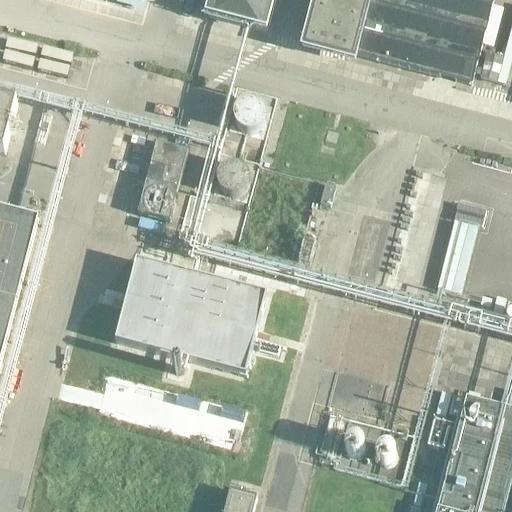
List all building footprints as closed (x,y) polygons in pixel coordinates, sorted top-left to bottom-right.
[(266,34),(275,0),(212,0),(208,18),(266,34)] [(472,88),(494,0),(317,0),(303,53),(355,67),(358,58),(472,88)] [(505,88),(511,61),(511,29),(503,61),(487,57),(480,81),(505,88)] [(0,155),(5,156),(18,108),(0,103),(0,155)] [(261,132),(263,130),(264,128),(265,127),(266,125),(266,124),(266,122),(266,120),(266,118),(266,117),(265,115),(265,113),(263,111),(262,109),(261,108),(259,107),(257,106),(256,105),(255,105),(253,104),(249,104),(247,104),(245,105),(244,106),(242,107),(239,108),(238,110),(237,111),(235,114),(234,117),(234,118),(234,119),(234,121),(234,122),(234,124),(235,127),(236,129),(238,131),(239,132),(240,133),(242,134),(245,136),(247,137),(249,137),(252,137),(255,136),(257,135),(259,134),(261,132)] [(149,149),(148,148),(146,146),(144,144),(142,142),(139,141),(137,141),(134,140),(131,141),(128,142),(126,143),(124,144),(123,146),(122,147),(120,149),(120,151),(119,153),(119,154),(119,156),(119,159),(119,161),(120,163),(121,164),(122,165),(123,167),(124,168),(125,169),(127,170),(129,171),(131,171),(133,172),(135,172),(137,172),(140,171),(143,169),(144,168),(146,167),(147,165),(148,165),(149,163),(149,161),(150,159),(150,158),(150,156),(150,154),(150,152),(149,151),(149,149)] [(250,186),(250,184),(250,182),(249,180),(249,179),(248,177),(247,175),(245,172),(242,170),(240,169),(237,168),(235,168),(233,168),(230,168),(228,169),(226,169),(223,171),(221,173),(220,174),(219,176),(218,177),(218,178),(218,179),(217,181),(217,182),(217,184),(217,186),(217,187),(218,188),(218,190),(220,193),(222,195),(224,197),(227,199),(230,200),(232,200),(234,200),(237,200),(240,199),(242,197),(245,196),(247,193),(248,191),(249,189),(249,188),(250,186)] [(135,183),(134,182),(132,180),(130,180),(127,179),(125,179),(123,179),(120,179),(118,180),(116,181),(114,182),(112,185),(111,186),(110,189),(110,190),(109,192),(109,194),(109,196),(109,198),(110,200),(111,201),(112,204),(114,205),(115,207),(117,208),(119,209),(122,209),(124,210),(126,210),(128,209),(129,209),(131,208),(133,207),(135,205),(137,204),(138,202),(139,200),(139,199),(140,197),(140,195),(140,193),(140,192),(139,190),(139,188),(138,186),(137,184),(135,183)] [(482,229),(486,213),(458,207),(455,222),(482,229)] [(0,368),(39,220),(0,210),(0,368)] [(159,243),(164,225),(142,219),(137,236),(159,243)] [(460,297),(477,230),(459,225),(442,292),(460,297)] [(135,265),(115,344),(245,378),(251,356),(257,333),(266,299),(135,265)] [(108,292),(106,302),(123,305),(125,295),(108,292)] [(481,318),(486,297),(474,294),(469,315),(481,318)] [(499,322),(504,302),(492,299),(487,319),(499,322)] [(89,389),(104,331),(80,325),(65,383),(89,389)] [(63,389),(61,412),(86,415),(88,391),(63,389)] [(504,511),(511,483),(511,412),(467,401),(460,429),(458,436),(438,511),(504,511)] [(444,452),(448,433),(458,436),(460,429),(434,423),(428,448),(444,452)] [(363,446),(361,444),(360,443),(359,442),(358,441),(356,441),(355,441),(353,441),(352,441),(350,442),(349,442),(348,443),(347,445),(346,445),(345,447),(345,448),(345,449),(345,450),(345,452),(345,453),(345,454),(346,456),(348,457),(350,459),(351,459),(353,460),(355,460),(357,460),(359,459),(361,457),(362,455),(363,454),(364,453),(364,451),(364,450),(364,449),(364,448),(363,446)] [(395,458),(395,456),(394,454),(393,452),(392,451),(390,450),(389,450),(387,449),(386,449),(384,449),(383,450),(381,450),(379,452),(378,453),(377,454),(377,455),(376,457),(376,459),(376,461),(377,462),(377,463),(378,465),(380,467),(382,468),(383,468),(385,469),(386,469),(388,468),(390,468),(392,467),(392,466),(393,465),(394,464),(395,462),(395,460),(396,459),(395,458)] [(254,511),(257,502),(230,496),(226,511),(254,511)]
